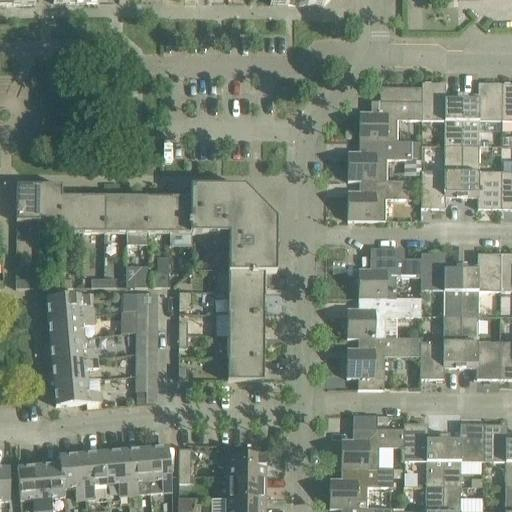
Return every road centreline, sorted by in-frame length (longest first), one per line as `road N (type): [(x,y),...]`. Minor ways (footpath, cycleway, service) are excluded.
road 1 (residential): [(0,431),(168,416),(276,418)]
road 2 (residential): [(379,52),(304,130),(303,240)]
road 3 (residential): [(511,402),(301,403)]
road 4 (residential): [(511,243),(303,240)]
road 5 (residential): [(303,240),(301,403)]
road 6 (residential): [(511,64),(443,64),(431,54),(379,52)]
